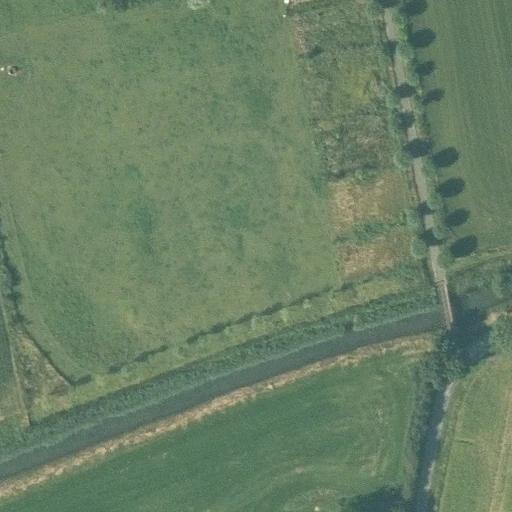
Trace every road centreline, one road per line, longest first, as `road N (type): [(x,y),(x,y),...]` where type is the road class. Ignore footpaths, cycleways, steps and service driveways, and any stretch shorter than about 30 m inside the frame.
road 1 (track): [(439,274),(386,0)]
road 2 (unclassified): [(423,511),(440,401),(457,364)]
